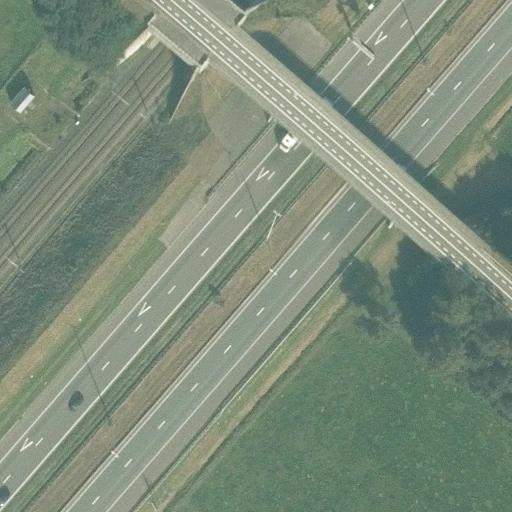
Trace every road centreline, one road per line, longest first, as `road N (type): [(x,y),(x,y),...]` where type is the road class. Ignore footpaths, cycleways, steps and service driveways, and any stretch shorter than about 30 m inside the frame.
road 1 (motorway): [(89,511),(511,26)]
road 2 (motorway): [(416,0),(0,482)]
road 3 (tertiary): [(511,299),(167,0)]
